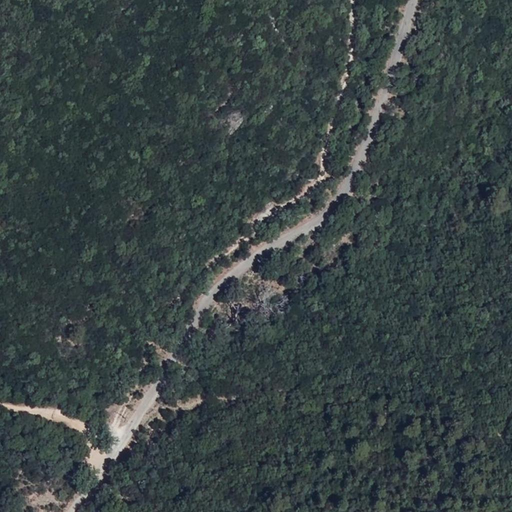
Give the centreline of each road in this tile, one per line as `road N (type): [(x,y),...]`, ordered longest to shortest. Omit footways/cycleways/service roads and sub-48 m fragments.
road 1 (unclassified): [(70,511),(165,380),(220,286),(265,245),(340,201),(414,0)]
road 2 (track): [(106,439),(181,289),(261,214),(319,180),(351,56),(353,0)]
road 3 (track): [(117,445),(58,416),(0,406)]
